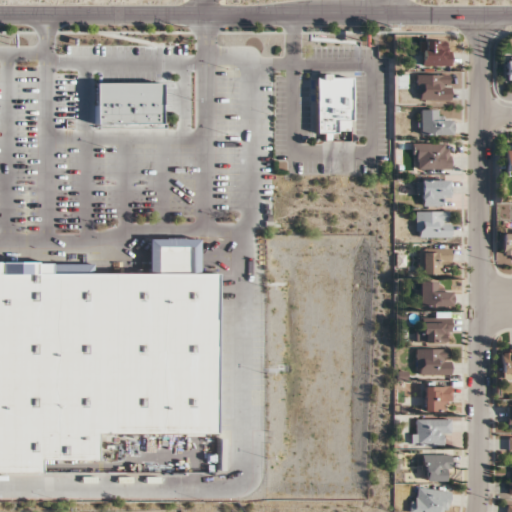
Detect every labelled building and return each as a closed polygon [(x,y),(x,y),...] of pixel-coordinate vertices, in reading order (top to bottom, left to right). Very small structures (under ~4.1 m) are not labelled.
[(449,41),(422,41),(422,66),(449,66),(449,41)] [(447,100),(447,75),(416,75),(416,100),(447,100)] [(351,76),(314,76),(314,132),(323,132),(323,139),(333,139),(333,132),(351,132),(351,76)] [(93,83),(163,85),(160,126),(93,125),(93,83)] [(449,120),(440,120),(440,109),(419,109),(419,135),(449,135),(449,120)] [(449,168),(449,143),(413,144),(413,169),(449,168)] [(440,205),(440,200),(449,200),(449,180),(421,180),(421,205),(440,205)] [(449,237),(449,211),(416,211),(416,237),(449,237)] [(502,259),(511,258),(511,231),(502,231),(502,259)] [(0,474),(39,474),(39,460),(94,460),(94,433),(212,433),(212,275),(195,275),(195,240),(146,239),(146,273),(92,273),(92,263),(0,263),(0,474)] [(449,249),(422,249),(422,274),(440,274),(440,265),(449,265),(449,249)] [(419,307),(449,307),(449,292),(439,292),(439,282),(419,282),(419,307)] [(421,344),(449,344),(449,317),(421,317),(421,344)] [(511,347),(501,348),(501,376),(511,375),(511,347)] [(449,375),(449,349),(416,349),(416,375),(449,375)] [(424,411),(449,411),(449,386),(424,386),(424,411)] [(449,419),(412,419),(412,446),(440,446),(440,437),(449,437),(449,419)] [(449,454),(422,454),(422,481),(449,481),(449,454)] [(447,511),(448,490),(411,489),(410,511),(447,511)]
